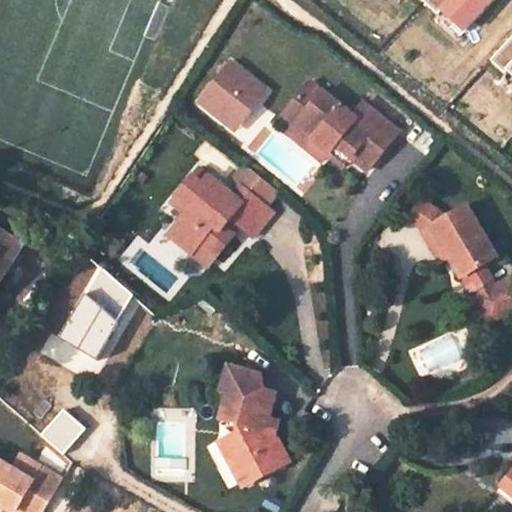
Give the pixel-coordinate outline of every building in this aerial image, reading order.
[(246,120),(268,93),(233,64),(201,103),(230,126),(239,114),(246,120)] [(306,99),(316,107),(326,95),(315,86),(306,99)] [(357,119),(326,95),(316,107),(306,99),(305,100),(300,107),(310,115),(299,130),(317,144),(310,153),(329,167),(335,158),(342,150),(358,162),(373,173),(403,135),(366,106),(357,119)] [(299,130),(310,115),(300,107),(288,121),(299,130)] [(237,132),(246,120),(239,114),(230,126),(237,132)] [(317,144),(299,130),(292,138),(310,153),(317,144)] [(358,162),(342,150),(335,158),(352,170),(358,162)] [(272,215),(265,209),(279,192),(245,165),(232,181),(239,188),(232,196),(209,177),(202,186),(191,176),(176,195),(190,208),(185,213),(167,235),(188,253),(195,244),(212,259),(231,237),(221,229),(229,220),(252,239),(272,215)] [(209,177),(198,167),(191,176),(202,186),(209,177)] [(190,208),(176,195),(175,196),(171,201),(185,213),(190,208)] [(453,215),(428,197),(410,208),(424,232),(453,215)] [(511,265),(506,269),(469,205),(453,215),(424,232),(435,250),(445,245),(453,259),(473,293),(478,290),(481,296),(474,302),(486,322),(511,307),(511,279),(511,277),(511,276),(511,265)] [(0,285),(14,262),(13,262),(23,244),(0,230),(0,285)] [(188,253),(205,268),(212,259),(195,244),(188,253)] [(453,259),(445,245),(435,250),(443,264),(453,259)] [(266,440),(270,427),(277,403),(258,398),(261,385),(228,369),(218,387),(225,389),(218,415),(235,420),(234,427),(230,429),(242,447),(230,451),(256,493),(285,476),(280,469),(284,446),(278,444),(266,440)] [(281,430),(270,427),(266,440),(278,444),(281,430)] [(220,435),(230,451),(242,447),(230,429),(220,435)] [(297,469),(284,446),(280,469),(285,476),(297,469)] [(15,509),(19,511),(43,511),(63,479),(23,453),(12,469),(0,461),(0,510),(5,503),(10,494),(20,500),(15,509)] [(511,476),(502,490),(511,498),(511,476)] [(10,494),(5,503),(15,509),(20,500),(10,494)]
